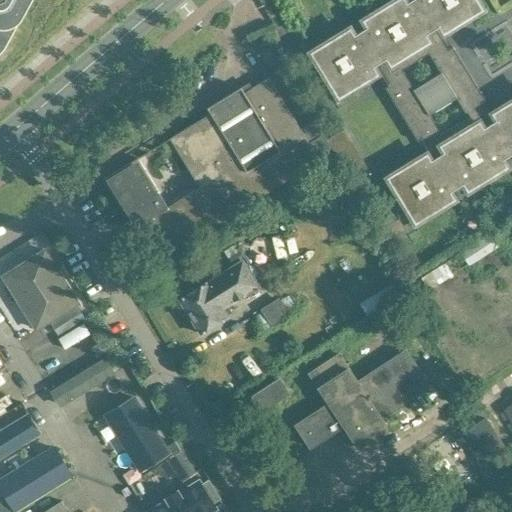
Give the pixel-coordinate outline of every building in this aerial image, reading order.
[(0,0),(0,52),(1,52),(4,48),(15,27),(30,0),(0,0)] [(371,79),(369,75),(378,70),(388,86),(385,88),(417,141),(421,139),(431,155),(422,161),(420,157),(389,176),(391,179),(388,181),(413,221),(415,220),(417,223),(455,199),(451,192),(463,185),(467,192),(508,167),(503,160),(511,154),(511,100),(498,109),(500,113),(492,118),(482,102),(485,100),(453,46),(449,49),(439,32),(448,27),(450,30),(481,11),(479,8),(482,7),(477,0),(412,0),(407,3),(405,0),(395,0),(362,20),(367,28),(354,35),(350,28),(312,51),(314,54),(311,56),(336,96),(339,95),(340,98),(371,79)] [(318,118),(316,119),(301,128),(270,78),(244,94),(240,89),(207,109),(210,114),(169,139),(199,188),(167,208),(137,159),(103,179),(154,261),(312,165),(318,175),(339,163),(333,153),(331,153),(330,150),(331,149),(331,148),(318,118)] [(345,129),(329,138),(349,176),(367,167),(345,129)] [(14,300),(63,270),(50,248),(1,278),(14,300)] [(242,262),(180,301),(201,334),(227,318),(222,310),(258,287),(242,262)] [(82,301),(63,270),(14,300),(33,331),(82,301)] [(288,298),(255,319),(263,332),(297,311),(288,298)] [(77,307),(51,324),(58,335),(84,318),(77,307)] [(104,340),(92,348),(97,357),(109,349),(104,340)] [(329,404),(296,425),(310,447),(343,426),(356,444),(385,425),(381,418),(429,387),(405,350),(357,382),(339,354),(309,374),(329,404)] [(113,385),(98,362),(49,392),(64,415),(113,385)] [(279,379),(278,380),(253,397),(262,410),(288,393),(279,379)] [(172,456),(135,396),(104,415),(141,475),(172,456)] [(511,403),(503,410),(511,423),(511,403)] [(0,460),(39,437),(21,407),(0,419),(0,460)] [(506,449),(486,419),(462,435),(481,465),(506,449)] [(175,442),(168,447),(173,456),(181,451),(175,442)] [(20,511),(73,480),(53,448),(0,480),(0,489),(3,494),(13,511),(20,511)] [(182,451),(169,460),(182,481),(196,472),(182,451)] [(210,511),(216,509),(213,504),(220,499),(209,480),(201,485),(199,481),(179,493),(178,491),(165,499),(167,501),(147,511),(210,511)] [(11,511),(13,511),(3,494),(0,495),(0,511),(11,511)] [(43,511),(67,511),(62,501),(43,511)]
